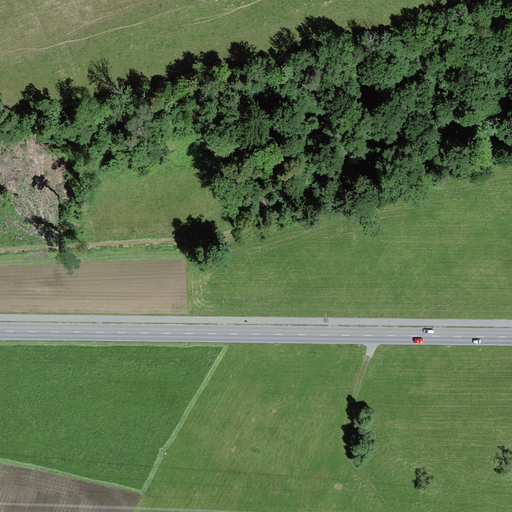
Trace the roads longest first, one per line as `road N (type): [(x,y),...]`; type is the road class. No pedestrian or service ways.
road 1 (secondary): [(511,337),(0,331)]
road 2 (track): [(376,336),(346,429),(362,472)]
